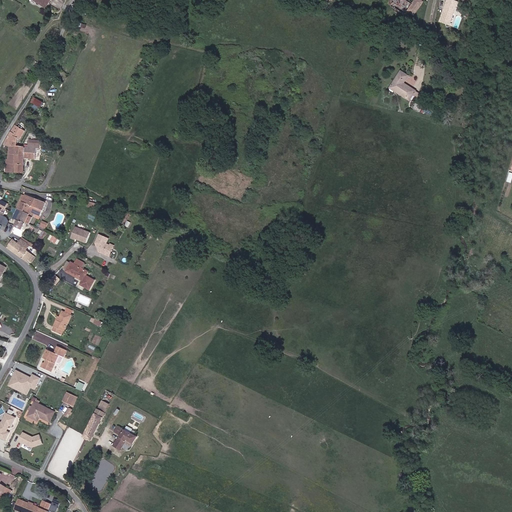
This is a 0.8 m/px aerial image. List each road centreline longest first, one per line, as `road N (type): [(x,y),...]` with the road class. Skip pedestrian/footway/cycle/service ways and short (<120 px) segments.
road 1 (unclassified): [(0,143),(74,0)]
road 2 (residential): [(0,380),(38,291),(25,264),(0,242)]
